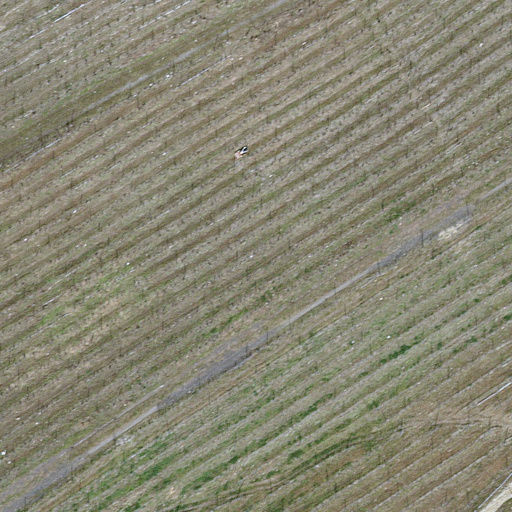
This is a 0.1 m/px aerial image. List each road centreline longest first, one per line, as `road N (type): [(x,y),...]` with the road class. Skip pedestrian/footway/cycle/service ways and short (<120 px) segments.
road 1 (track): [(511,155),(0,511)]
road 2 (track): [(257,0),(0,150)]
